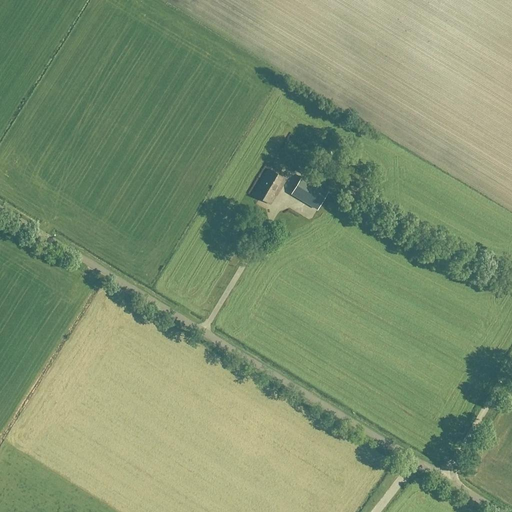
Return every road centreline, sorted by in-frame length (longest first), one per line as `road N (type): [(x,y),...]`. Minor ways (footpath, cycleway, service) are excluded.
road 1 (unclassified): [(443,479),(0,210)]
road 2 (unclassified): [(443,479),(511,363)]
